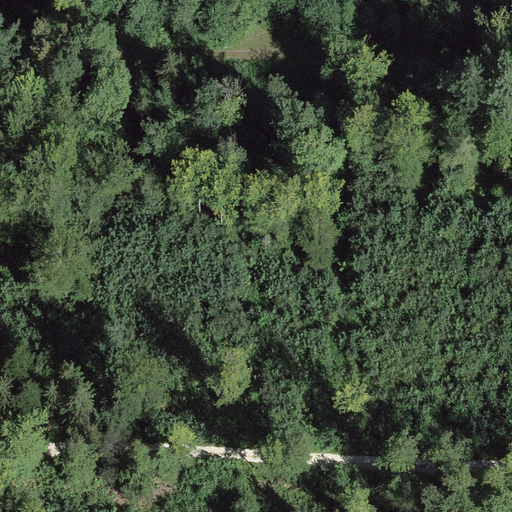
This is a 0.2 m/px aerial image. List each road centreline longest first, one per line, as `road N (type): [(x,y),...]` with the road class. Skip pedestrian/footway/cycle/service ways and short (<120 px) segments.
road 1 (track): [(511,47),(432,56),(104,53),(0,65)]
road 2 (track): [(0,446),(511,473)]
